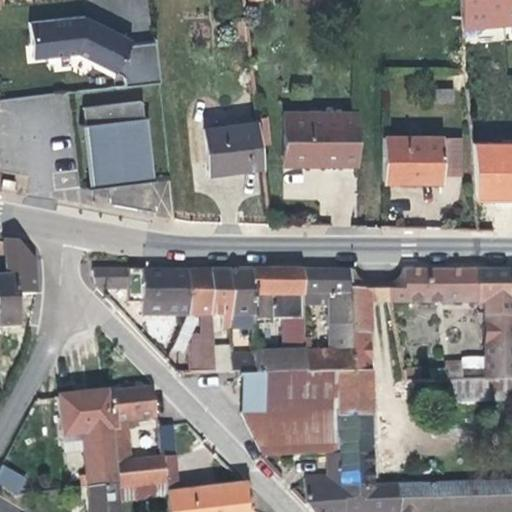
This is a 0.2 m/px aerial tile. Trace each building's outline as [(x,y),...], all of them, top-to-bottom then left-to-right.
[(511,21),(511,0),(458,0),(461,26),(511,21)] [(77,52),(85,16),(29,21),(33,57),(77,52)] [(112,30),(85,16),(77,52),(121,75),(129,45),(131,40),(112,30)] [(155,42),(129,45),(121,75),(123,87),(160,83),(155,42)] [(82,107),(84,125),(143,118),(141,101),(82,107)] [(324,165),(357,165),(357,113),(284,112),(284,165),(324,165)] [(92,188),(107,186),(151,181),(143,118),(84,125),(88,157),(92,188)] [(260,166),(256,123),(203,129),(208,172),(235,169),(260,166)] [(440,176),(440,137),(382,137),(382,181),(414,181),(441,181),(440,176)] [(440,137),(440,176),(462,176),(461,137),(440,137)] [(14,188),(15,181),(2,179),(1,187),(14,188)] [(151,181),(107,186),(109,203),(154,211),(151,181)] [(14,276),(16,295),(35,294),(33,260),(16,242),(3,240),(6,276),(14,276)] [(142,315),(187,315),(186,270),(154,270),(91,269),(95,289),(128,289),(128,304),(142,304),(142,315)] [(199,315),(211,316),(210,269),(198,270),(186,270),(187,315),(199,315)] [(221,328),(230,327),(228,270),(220,270),(210,269),(211,316),(220,315),(221,328)] [(301,294),(300,269),(277,270),(251,271),(253,320),(281,319),(282,351),(254,352),(255,377),(261,377),(304,375),(303,351),(301,294)] [(323,270),(300,269),(301,294),(350,292),(349,271),(323,270)] [(253,320),(251,271),(240,270),(228,270),(230,327),(253,326),(253,320)] [(478,303),(477,271),(443,270),(401,270),(399,279),(393,282),(385,284),(389,303),(478,303)] [(511,270),(506,271),(477,271),(478,303),(479,303),(484,303),(485,308),(484,318),(511,317),(511,270)] [(352,338),(353,374),(369,373),(367,345),(370,345),(368,303),(368,283),(364,283),(357,279),(353,271),(349,271),(350,292),(352,323),(352,338)] [(14,276),(6,276),(0,276),(0,328),(30,326),(33,310),(19,312),(17,304),(16,295),(14,276)] [(389,303),(385,284),(368,283),(368,303),(389,303)] [(303,351),(339,349),(339,338),(338,323),(352,323),(350,292),(301,294),(303,351)] [(212,340),(211,316),(199,315),(200,340),(212,340)] [(460,375),(460,362),(445,363),(446,381),(485,379),(485,381),(490,380),(511,379),(511,317),(484,318),(486,374),(460,375)] [(352,338),(352,323),(338,323),(339,338),(352,338)] [(231,347),(230,353),(254,352),(253,326),(230,327),(231,347)] [(353,374),(352,338),(339,338),(339,349),(303,351),(304,375),(337,374),(353,374)] [(187,340),(188,373),(213,373),(212,347),(212,340),(200,340),(187,340)] [(230,353),(231,347),(212,347),(213,373),(230,372),(230,353)] [(255,377),(254,352),(230,353),(230,372),(236,372),(237,378),(255,377)] [(369,373),(353,374),(337,374),(339,438),(371,438),(369,373)] [(339,438),(337,374),(304,375),(261,377),(263,413),(239,414),(261,455),(327,455),(339,454),(339,438)] [(239,414),(263,413),(261,377),(255,377),(237,378),(239,414)] [(446,381),(446,403),(491,401),(490,380),(485,381),(485,379),(446,381)] [(511,400),(511,379),(490,380),(491,401),(511,400)] [(106,392),(113,454),(129,452),(125,421),(155,417),(153,400),(151,387),(106,392)] [(86,394),(56,397),(60,436),(81,434),(85,476),(79,476),(80,482),(85,481),(86,487),(117,483),(114,463),(113,454),(106,392),(86,394)] [(157,427),(161,458),(174,456),(170,426),(157,427)] [(371,453),(371,438),(339,438),(339,454),(371,453)] [(130,461),(129,452),(113,454),(114,463),(130,461)] [(371,453),(339,454),(340,476),(340,486),(372,485),(371,453)] [(328,477),(340,476),(339,454),(327,455),(328,477)] [(248,511),(246,485),(210,489),(178,492),(174,456),(161,458),(164,483),(165,496),(166,511),(248,511)] [(130,461),(114,463),(117,483),(117,489),(164,483),(161,458),(130,461)] [(0,487),(15,495),(24,480),(0,466),(0,487)] [(340,476),(328,477),(304,478),(304,505),(310,511),(398,511),(398,484),(372,485),(340,486),(340,476)] [(511,511),(511,481),(398,484),(398,511),(511,511)] [(117,483),(86,487),(88,511),(116,511),(116,502),(114,489),(117,489),(117,483)] [(165,496),(164,483),(117,489),(114,489),(116,502),(165,496)]
